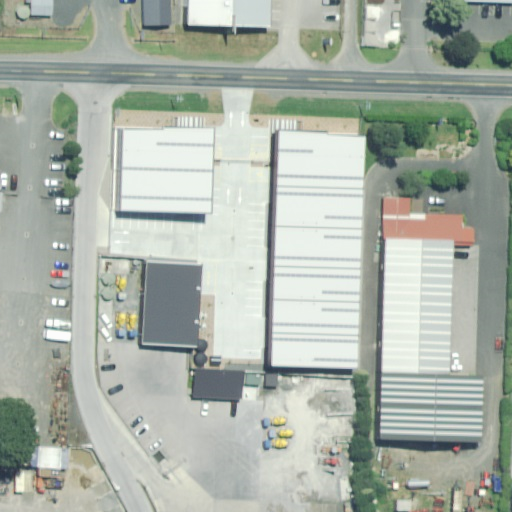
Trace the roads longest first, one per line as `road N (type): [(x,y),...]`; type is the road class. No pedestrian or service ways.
road 1 (tertiary): [(511,84),(0,70)]
road 2 (unknown): [(0,378),(25,266),(44,71)]
road 3 (unknown): [(0,475),(125,472)]
